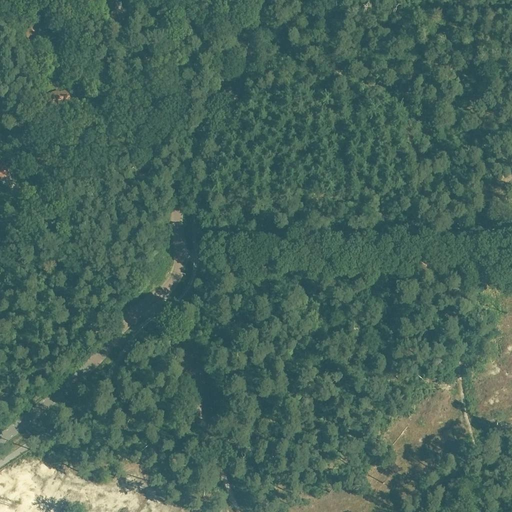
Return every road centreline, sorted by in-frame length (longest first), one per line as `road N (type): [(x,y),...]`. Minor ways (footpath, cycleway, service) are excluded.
road 1 (tertiary): [(240,0),(178,192),(181,267),(173,282),(91,367),(0,442)]
road 2 (track): [(165,0),(148,48),(79,172),(38,211),(0,221)]
road 3 (track): [(197,255),(434,257)]
road 4 (track): [(167,310),(237,511)]
